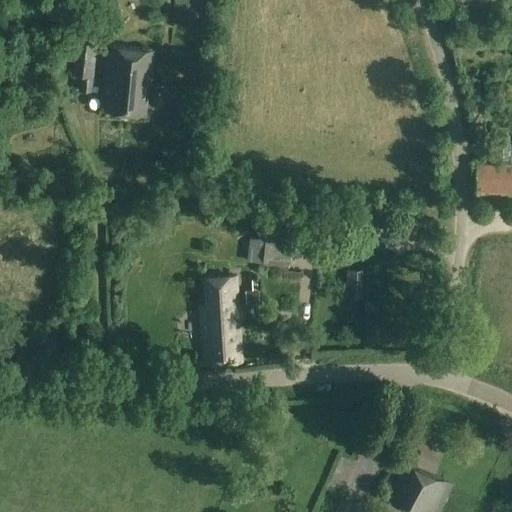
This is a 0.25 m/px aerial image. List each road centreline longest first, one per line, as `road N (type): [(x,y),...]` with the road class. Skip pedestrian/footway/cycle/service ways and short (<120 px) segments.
road 1 (unclassified): [(437,376),(0,377)]
road 2 (unclassified): [(437,376),(459,252),(458,175),(456,139),(417,0)]
